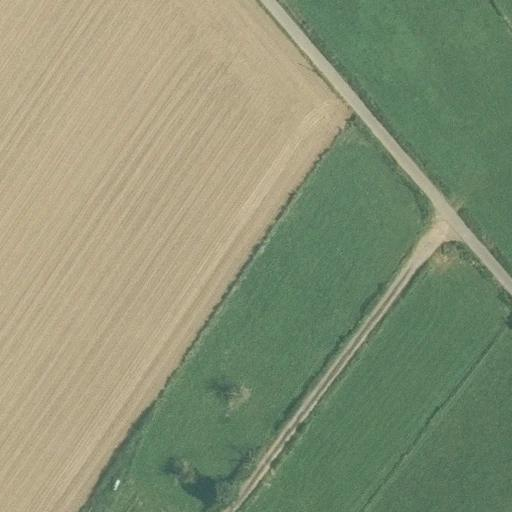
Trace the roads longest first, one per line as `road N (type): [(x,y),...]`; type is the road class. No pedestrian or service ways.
road 1 (track): [(262,0),(511,294)]
road 2 (track): [(448,218),(223,511)]
